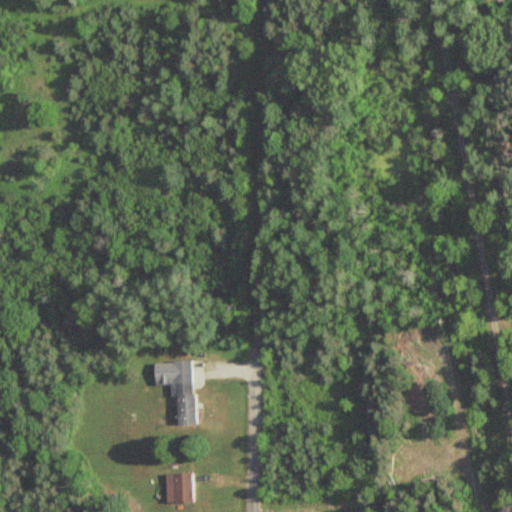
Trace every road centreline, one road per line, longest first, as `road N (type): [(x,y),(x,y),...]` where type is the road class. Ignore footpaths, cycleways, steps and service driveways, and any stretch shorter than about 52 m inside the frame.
road 1 (track): [(257,312),(262,57),(251,31),(181,0),(72,5)]
road 2 (residential): [(254,511),(257,312)]
